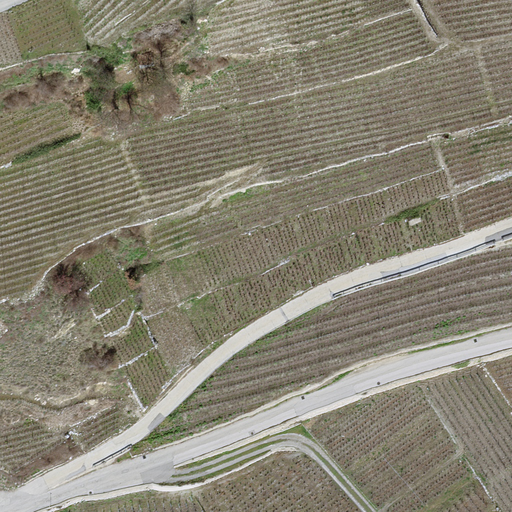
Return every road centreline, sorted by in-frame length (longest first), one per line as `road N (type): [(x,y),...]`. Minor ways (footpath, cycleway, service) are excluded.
road 1 (track): [(2,511),(5,503),(127,439),(218,354),(337,288),(511,225)]
road 2 (unclassified): [(511,340),(23,511)]
road 3 (track): [(362,511),(298,444),(278,441),(249,460),(172,485),(124,474)]
